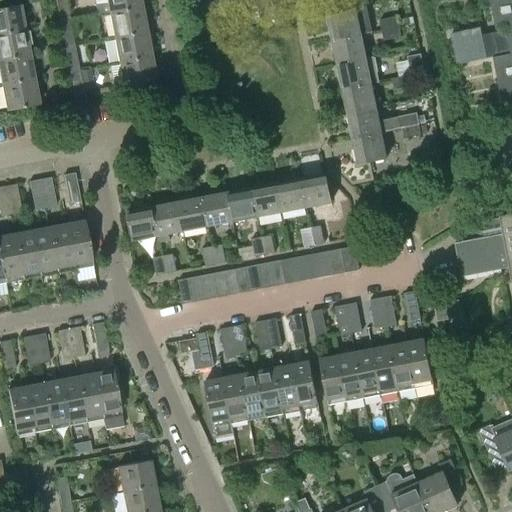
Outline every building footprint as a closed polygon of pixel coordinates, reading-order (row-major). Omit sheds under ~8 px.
[(53,0),(57,15),(66,13),(63,0),(53,0)] [(104,0),(105,4),(94,6),(96,16),(107,14),(140,7),(138,0),(104,0)] [(511,0),(489,0),(496,29),(497,33),(482,36),(481,29),(451,36),(457,66),(493,58),(506,119),(511,117),(511,0)] [(0,34),(23,30),(18,5),(0,8),(0,34)] [(107,14),(112,39),(145,32),(140,7),(107,14)] [(326,15),(332,40),(370,32),(365,7),(326,15)] [(381,30),(399,27),(396,16),(378,20),(381,30)] [(68,21),(58,23),(61,40),(71,38),(68,21)] [(399,27),(381,30),(383,41),(401,37),(399,27)] [(23,30),(0,34),(0,60),(28,55),(23,30)] [(145,32),(112,39),(117,63),(150,57),(145,32)] [(361,35),(332,41),(337,65),(366,59),(361,35)] [(73,46),(63,48),(66,65),(76,63),(73,46)] [(28,55),(0,60),(0,85),(33,79),(28,55)] [(150,57),(117,63),(122,88),(155,82),(150,57)] [(374,57),(366,59),(337,65),(342,90),(371,84),(379,83),(374,57)] [(407,60),(410,76),(424,73),(421,57),(407,60)] [(89,70),(78,72),(79,78),(80,83),(91,81),(89,70)] [(77,71),(68,73),(71,89),(81,87),(80,83),(79,78),(77,71)] [(391,79),(391,80),(393,90),(411,86),(409,76),(391,79)] [(38,105),(33,79),(0,85),(0,86),(5,111),(38,105)] [(371,84),(342,90),(347,114),(376,108),(371,84)] [(379,121),(376,108),(347,114),(352,139),(381,133),(402,129),(419,125),(417,113),(379,121)] [(422,135),(419,125),(402,129),(404,139),(422,135)] [(381,133),(352,139),(358,164),(387,158),(381,133)] [(74,172),(63,175),(69,203),(79,201),(74,172)] [(325,173),(300,178),(306,207),(331,202),(325,173)] [(49,178),(39,180),(45,208),(55,206),(49,178)] [(306,207),(300,178),(276,183),(281,212),(306,207)] [(45,208),(39,180),(27,182),(33,210),(45,208)] [(276,183),(251,188),(257,217),(281,212),(276,183)] [(15,184),(5,186),(10,214),(20,212),(15,184)] [(0,216),(10,214),(5,186),(0,187),(0,216)] [(257,217),(251,188),(226,193),(232,221),(257,217)] [(232,221),(226,193),(202,197),(207,226),(232,221)] [(207,226),(202,197),(177,202),(183,231),(207,226)] [(177,202),(153,207),(158,236),(160,243),(170,241),(168,234),(183,231),(177,202)] [(158,236),(153,207),(127,212),(133,241),(158,236)] [(511,213),(500,216),(500,218),(483,221),(486,236),(455,243),(461,277),(509,267),(511,279),(511,213)] [(83,220),(65,223),(74,270),(92,266),(83,220)] [(65,223),(48,227),(57,273),(74,270),(65,223)] [(310,228),(313,246),(324,243),(320,226),(310,228)] [(48,227),(31,230),(40,276),(57,273),(48,227)] [(313,246),(310,228),(301,230),(304,247),(313,246)] [(40,276),(31,230),(14,233),(23,279),(40,276)] [(14,233),(0,235),(0,255),(5,283),(23,279),(14,233)] [(271,236),(261,238),(264,255),(274,253),(271,236)] [(264,255),(261,238),(251,240),(255,257),(264,255)] [(222,245),(212,247),(215,265),(225,263),(222,245)] [(341,249),(345,272),(359,269),(355,246),(341,249)] [(215,265),(212,247),(202,249),(205,266),(215,265)] [(345,272),(341,249),(329,251),(333,275),(345,272)] [(329,251),(317,253),(321,277),(333,275),(329,251)] [(317,253),(305,256),(309,279),(321,277),(317,253)] [(162,257),(165,274),(176,272),(173,255),(162,257)] [(309,279),(305,256),(293,258),(298,281),(309,279)] [(165,274),(162,257),(153,258),(156,275),(165,274)] [(293,258),(281,260),(286,284),(298,281),(293,258)] [(281,260),(269,263),(274,286),(286,284),(281,260)] [(269,263),(258,265),(262,289),(274,286),(269,263)] [(262,289),(258,265),(247,267),(251,291),(262,289)] [(251,291),(247,267),(235,269),(240,293),(251,291)] [(235,269),(224,271),(228,295),(240,293),(235,269)] [(228,295),(224,271),(212,274),(217,297),(228,295)] [(212,274),(201,276),(205,300),(217,297),(212,274)] [(205,300),(201,276),(190,278),(194,302),(205,300)] [(194,302),(190,278),(178,280),(183,304),(194,302)] [(415,291),(404,294),(409,322),(420,319),(415,291)] [(391,296),(380,298),(386,326),(397,324),(391,296)] [(386,326),(380,298),(369,300),(375,328),(386,326)] [(345,305),(351,333),(362,331),(357,303),(345,305)] [(447,320),(443,303),(434,305),(437,322),(447,320)] [(351,333),(345,305),(335,307),(340,335),(351,333)] [(323,309),(311,312),(317,340),(328,337),(323,309)] [(289,316),(294,344),(306,341),(300,314),(289,316)] [(266,320),(271,348),(282,346),(276,318),(266,320)] [(271,348),(266,320),(255,322),(260,350),(271,348)] [(92,324),(98,352),(108,350),(103,322),(92,324)] [(511,322),(502,324),(505,338),(511,336),(511,322)] [(241,325),(231,327),(236,355),(247,353),(241,325)] [(68,329),(73,357),(84,355),(79,327),(68,329)] [(236,355),(231,327),(220,329),(225,357),(236,355)] [(73,357),(68,329),(57,331),(63,359),(73,357)] [(213,359),(207,331),(196,334),(202,362),(213,359)] [(44,333),(33,336),(39,364),(50,362),(44,333)] [(39,364),(33,336),(23,338),(28,366),(39,364)] [(407,342),(416,388),(434,384),(425,338),(407,342)] [(0,345),(5,370),(15,368),(10,340),(0,342),(0,345)] [(407,342),(389,345),(398,391),(416,388),(407,342)] [(389,345),(372,349),(381,394),(398,391),(389,345)] [(381,394),(372,349),(355,352),(364,398),(381,394)] [(364,398),(355,352),(338,355),(347,401),(364,398)] [(347,401),(338,355),(320,359),(329,404),(347,401)] [(292,364),(301,410),(319,406),(310,360),(292,364)] [(301,410),(292,364),(275,367),(284,413),(301,410)] [(284,413),(275,367),(257,371),(266,416),(284,413)] [(123,427),(112,369),(94,372),(103,418),(105,430),(123,427)] [(257,371),(240,374),(249,420),(266,416),(257,371)] [(94,372),(77,376),(86,422),(103,418),(94,372)] [(240,374),(223,377),(232,423),(249,420),(240,374)] [(86,422),(77,376),(59,379),(68,425),(86,422)] [(232,423),(223,377),(205,381),(213,427),(232,423)] [(59,379),(42,382),(51,428),(68,425),(59,379)] [(51,428),(42,382),(25,386),(34,432),(51,428)] [(34,432),(25,386),(8,389),(17,435),(34,432)] [(495,437),(490,425),(479,430),(489,452),(500,447),(495,437)] [(511,429),(495,437),(500,447),(510,470),(511,469),(511,429)] [(443,472),(418,483),(430,511),(440,511),(458,504),(452,490),(463,485),(451,459),(440,465),(443,472)] [(122,492),(154,485),(149,460),(117,466),(122,492)] [(5,488),(28,483),(26,471),(3,475),(4,484),(5,488)] [(386,481),(375,486),(386,511),(389,511),(398,508),(400,511),(430,511),(418,483),(414,475),(403,480),(401,476),(398,474),(394,473),(390,475),(388,477),(386,481)] [(58,494),(68,493),(65,476),(55,478),(58,494)] [(31,495),(28,483),(5,488),(7,500),(31,495)] [(148,511),(159,510),(154,485),(122,492),(125,511),(148,511)] [(386,511),(375,486),(364,491),(367,499),(343,510),(343,511),(386,511)] [(70,502),(68,493),(58,494),(60,503),(70,502)] [(31,495),(7,500),(10,511),(33,507),(31,495)] [(71,511),(70,502),(60,503),(61,511),(71,511)]
